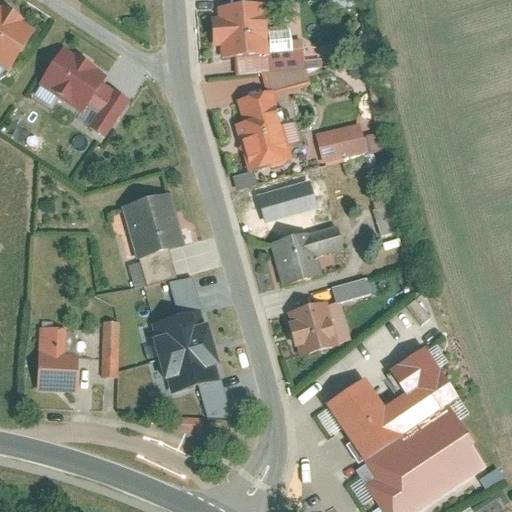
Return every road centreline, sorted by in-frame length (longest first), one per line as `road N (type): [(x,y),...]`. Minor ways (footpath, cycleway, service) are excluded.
road 1 (residential): [(178,71),(270,402),(264,468),(244,511)]
road 2 (tertiary): [(0,443),(133,483),(194,511)]
road 3 (residential): [(178,71),(144,61),(50,0)]
